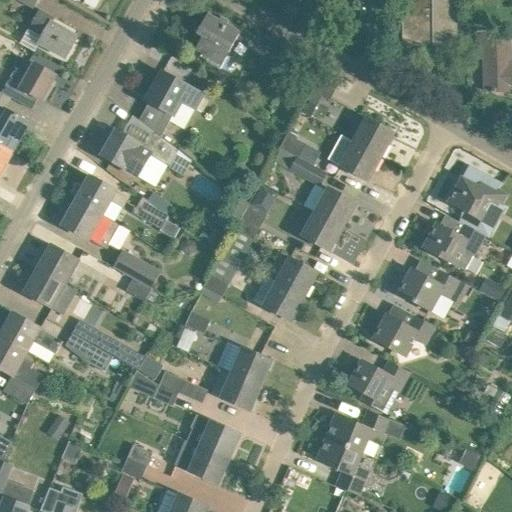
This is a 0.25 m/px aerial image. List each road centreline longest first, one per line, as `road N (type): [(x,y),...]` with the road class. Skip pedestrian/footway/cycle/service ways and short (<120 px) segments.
road 1 (residential): [(252,511),(317,360),(447,123)]
road 2 (residential): [(0,258),(143,0)]
road 3 (residential): [(371,78),(233,0)]
